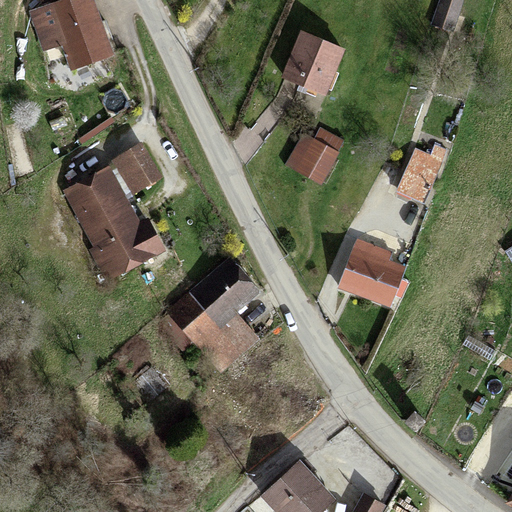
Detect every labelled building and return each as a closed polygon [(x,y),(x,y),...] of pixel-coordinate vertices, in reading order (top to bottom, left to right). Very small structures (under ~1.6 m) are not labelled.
[(90,0),(64,0),(47,7),(58,33),(71,69),(111,54),(90,0)] [(441,0),(434,23),(451,29),(460,0),(441,0)] [(47,7),(29,14),(39,40),(58,33),(47,7)] [(303,31),(283,76),(323,93),(342,48),(303,31)] [(107,114),(127,108),(120,86),(100,91),(107,114)] [(336,150),(303,133),(287,162),(320,180),(336,150)] [(140,145),(121,157),(140,187),(158,175),(140,145)] [(414,149),(410,159),(437,172),(446,150),(436,146),(430,157),(414,149)] [(397,188),(424,201),(437,172),(410,159),(397,188)] [(119,272),(162,248),(147,221),(134,228),(127,216),(132,213),(107,168),(66,191),(98,249),(104,245),(119,272)] [(356,238),(338,286),(390,305),(404,267),(388,260),(391,251),(356,238)] [(107,278),(119,272),(104,245),(98,249),(93,251),(107,278)] [(511,246),(503,252),(511,264),(511,246)] [(136,267),(154,301),(190,283),(172,248),(136,267)] [(258,289),(230,257),(188,293),(191,296),(171,313),(193,337),(222,370),(260,340),(234,310),(258,289)] [(183,345),(193,337),(171,313),(162,321),(183,345)] [(266,358),(218,399),(228,411),(217,419),(236,441),(258,421),(279,445),(314,416),(292,390),(281,376),(266,358)] [(281,376),(292,390),(302,383),(290,368),(281,376)] [(138,386),(149,400),(166,387),(155,373),(138,386)] [(438,399),(417,432),(466,462),(486,429),(438,399)] [(414,411),(406,420),(415,428),(423,418),(414,411)] [(304,460),(300,463),(299,462),(262,493),(279,511),(314,511),(315,511),(332,497),(306,470),(310,466),(304,460)] [(363,494),(353,511),(378,511),(383,504),(363,494)]
